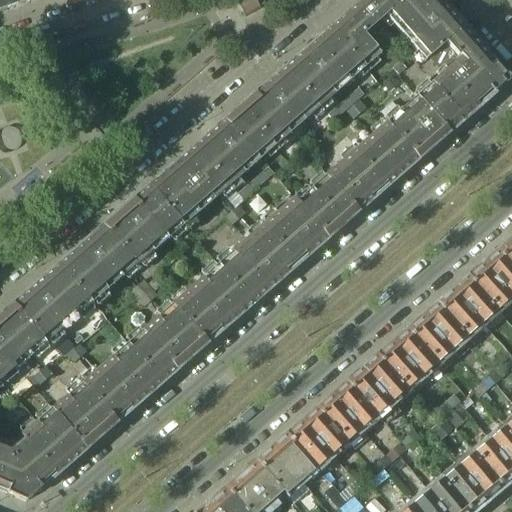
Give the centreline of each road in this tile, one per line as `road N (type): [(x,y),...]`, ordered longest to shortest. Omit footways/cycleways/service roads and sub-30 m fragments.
road 1 (residential): [(511,112),(53,511)]
road 2 (residential): [(157,511),(511,202)]
road 3 (residential): [(0,280),(320,0)]
road 4 (residential): [(142,0),(0,47)]
